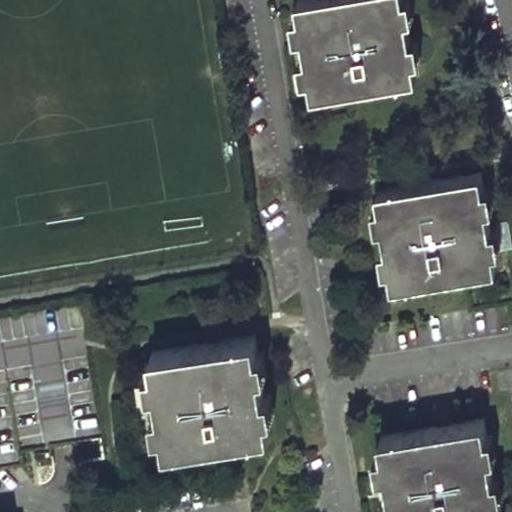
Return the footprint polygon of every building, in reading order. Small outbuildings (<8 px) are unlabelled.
[(404,0),(298,0),(313,92),(416,76),(404,0)] [(494,267),(479,172),(376,189),(392,284),(494,267)] [(253,337),(149,353),(163,446),(267,430),(253,337)] [(483,418),(382,435),(395,511),(489,511),(499,510),(483,418)] [(71,441),(75,461),(103,456),(100,436),(71,441)]
